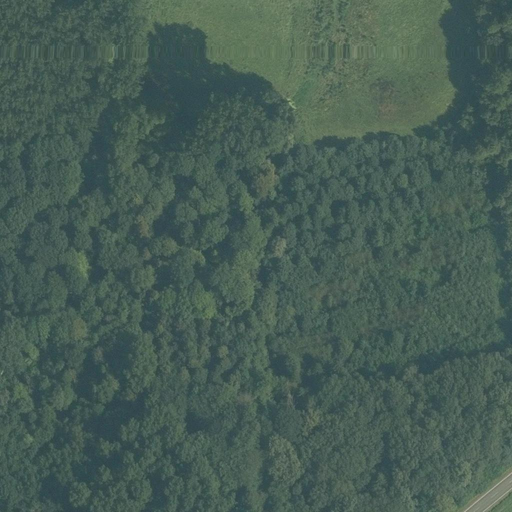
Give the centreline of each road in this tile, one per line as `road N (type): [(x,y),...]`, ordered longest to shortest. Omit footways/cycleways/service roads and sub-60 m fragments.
road 1 (track): [(475,0),(482,63),(468,107),(446,132),(267,168)]
road 2 (track): [(141,417),(0,423)]
